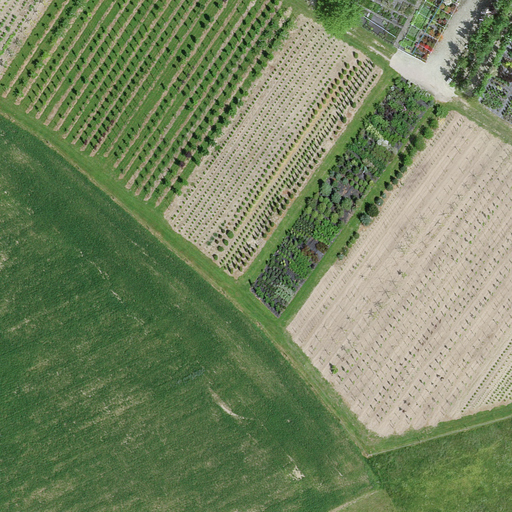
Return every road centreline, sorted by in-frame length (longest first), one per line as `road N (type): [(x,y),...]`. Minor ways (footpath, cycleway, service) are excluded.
road 1 (track): [(0,102),(247,299),(372,437),(511,406)]
road 2 (track): [(309,0),(511,136)]
